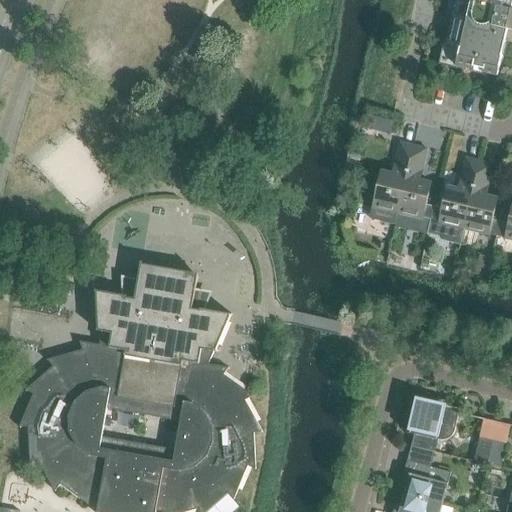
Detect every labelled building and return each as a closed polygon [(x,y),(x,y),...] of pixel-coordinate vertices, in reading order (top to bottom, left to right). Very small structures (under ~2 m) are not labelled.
[(511,0),(458,0),(443,63),(498,76),(506,42),(503,41),(506,30),(511,30),(511,0)] [(365,128),(378,131),(381,118),(368,115),(365,128)] [(373,208),(398,214),(414,146),(400,143),(394,168),(396,169),(395,175),(381,171),(373,208)] [(414,146),(398,214),(423,220),(424,219),(431,221),(427,236),(428,236),(435,207),(427,205),(432,183),(418,180),(419,174),(421,175),(427,149),(414,146)] [(460,247),(464,230),(480,161),(466,158),(460,184),(463,184),(461,190),(447,187),(442,208),(435,207),(428,236),(429,232),(440,235),(443,239),(460,243),(459,246),(460,247)] [(494,165),(480,161),(464,230),(497,237),(500,223),(493,221),(498,199),(484,195),(486,190),(488,190),(494,165)] [(511,209),(508,225),(500,223),(497,237),(511,240),(511,209)] [(217,351),(216,351),(231,316),(232,316),(233,315),(203,309),(206,294),(196,292),(198,279),(140,268),(138,282),(128,280),(125,296),(96,291),(95,292),(96,292),(98,330),(97,331),(100,332),(100,346),(80,342),(80,343),(81,343),(83,350),(48,360),(48,362),(49,361),(54,367),(26,391),(27,392),(27,391),(34,394),(20,428),(21,429),(21,428),(29,428),(30,464),(32,464),(32,463),(38,460),(56,492),(57,492),(56,491),(61,485),(90,506),(91,505),(91,500),(99,501),(97,511),(99,511),(100,507),(126,511),(156,511),(157,509),(165,511),(164,511),(189,511),(199,510),(199,511),(207,511),(228,494),(233,499),(233,500),(234,500),(248,467),(255,469),(255,470),(256,470),(255,434),(262,433),(262,434),(263,433),(246,401),(253,396),(224,375),(229,368),(209,365),(214,352),(217,352),(217,351)] [(412,447),(433,452),(435,453),(436,452),(433,451),(436,440),(437,440),(439,441),(442,441),(444,441),(446,440),(448,439),(450,439),(451,437),(453,435),(454,433),(455,431),(460,409),(445,406),(446,401),(418,395),(409,434),(414,435),(412,447)] [(488,465),(494,440),(480,437),(474,462),(488,465)] [(507,443),(494,440),(488,465),(501,468),(507,443)] [(433,452),(412,447),(402,482),(407,483),(404,494),(443,504),(451,473),(429,467),(433,452)] [(440,511),(443,504),(404,494),(401,504),(396,503),(393,511),(440,511)]
